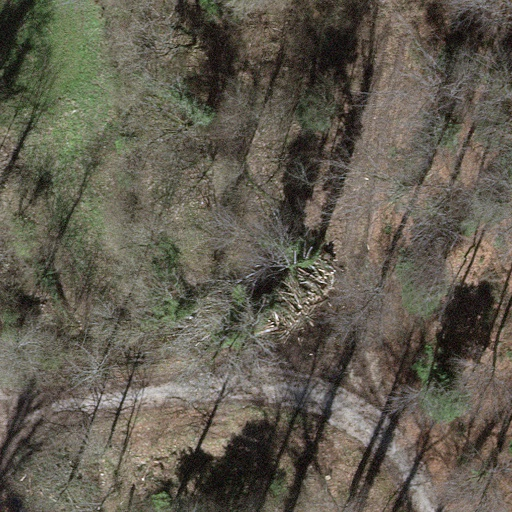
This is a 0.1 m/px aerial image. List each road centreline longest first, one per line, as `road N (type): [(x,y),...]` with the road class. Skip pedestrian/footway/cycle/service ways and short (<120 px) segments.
road 1 (track): [(426,511),(388,444),(305,390),(196,385),(0,404)]
road 2 (track): [(305,390),(400,0)]
